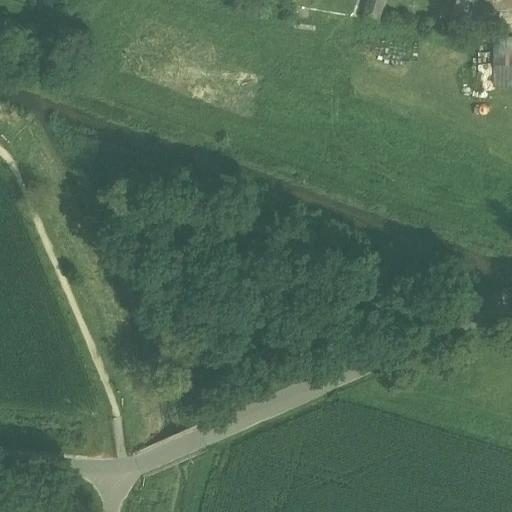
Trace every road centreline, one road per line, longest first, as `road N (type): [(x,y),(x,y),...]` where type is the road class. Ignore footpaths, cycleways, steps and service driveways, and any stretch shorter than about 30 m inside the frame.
road 1 (residential): [(511,302),(134,465)]
road 2 (unclassified): [(123,467),(0,459)]
